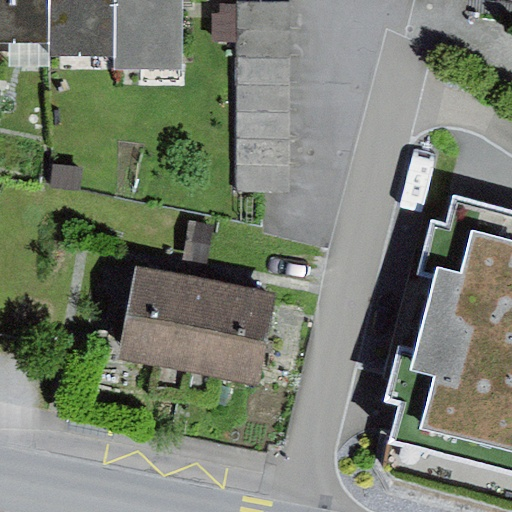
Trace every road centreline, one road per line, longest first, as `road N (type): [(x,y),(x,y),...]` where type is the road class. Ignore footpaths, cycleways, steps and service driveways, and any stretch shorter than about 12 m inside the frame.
road 1 (residential): [(299,511),(390,107)]
road 2 (secondary): [(141,511),(0,485)]
road 3 (residential): [(390,107),(511,154)]
